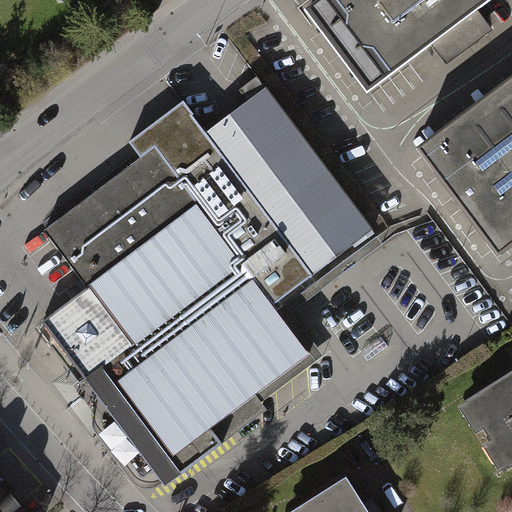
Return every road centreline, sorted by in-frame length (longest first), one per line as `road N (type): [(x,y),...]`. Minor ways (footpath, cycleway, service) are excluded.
road 1 (residential): [(0,167),(224,0)]
road 2 (residential): [(0,392),(105,511)]
